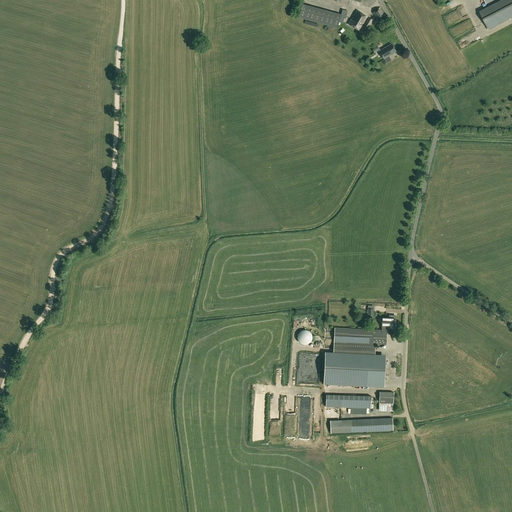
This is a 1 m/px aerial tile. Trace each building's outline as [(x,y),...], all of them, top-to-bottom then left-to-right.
[(511,0),(500,0),(479,11),(489,30),(511,17),(511,0)] [(299,17),(306,19),(337,28),(341,14),(302,4),(299,17)] [(385,15),(380,8),(373,13),(377,20),(385,15)] [(352,19),(351,19),(348,24),(360,31),(363,26),(362,25),(368,16),(357,10),(352,19)] [(363,26),(368,29),(373,20),(368,17),(363,26)] [(383,58),(388,55),(395,51),(391,44),(379,51),(383,58)] [(386,330),(386,326),(393,326),(393,322),(395,322),(396,316),(389,315),(389,317),(382,317),(382,326),(381,330),(334,328),(333,352),(375,354),(375,344),(386,345),(386,330)] [(385,359),(325,356),(323,387),(383,390),(385,359)] [(380,394),(380,402),(394,401),(394,393),(380,394)] [(342,396),(342,405),(371,406),(372,396),(342,396)] [(300,415),(300,424),(309,424),(309,415),(300,415)] [(392,418),(331,420),(331,431),(393,428),(392,418)]
